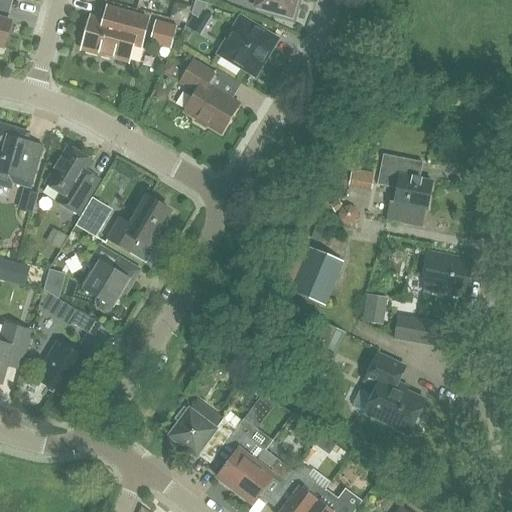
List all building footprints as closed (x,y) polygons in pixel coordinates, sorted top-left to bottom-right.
[(206,3),(196,0),(194,0),(190,14),(201,17),(206,3)] [(258,0),(257,6),(292,15),(296,0),(258,0)] [(134,43),(141,45),(149,18),(109,7),(105,21),(92,17),(84,48),(129,60),(134,43)] [(279,39),(241,16),(219,54),(256,76),(279,39)] [(0,45),(5,47),(12,22),(0,18),(0,45)] [(175,47),(179,27),(159,24),(156,44),(175,47)] [(222,132),(239,104),(208,85),(215,73),(194,60),(181,82),(194,90),(195,96),(186,110),(197,117),(197,121),(206,127),(210,125),(222,132)] [(0,124),(0,142),(3,144),(0,153),(0,186),(12,190),(14,182),(31,187),(42,146),(19,139),(21,133),(21,132),(20,131),(20,130),(0,124)] [(79,214),(99,179),(87,172),(93,162),(69,147),(47,184),(70,197),(65,206),(79,214)] [(428,210),(433,182),(401,175),(404,158),(384,154),(378,184),(397,188),(395,202),(390,201),(387,219),(421,226),(425,209),(428,210)] [(20,209),(32,212),(37,194),(26,190),(20,209)] [(171,211),(165,207),(165,205),(165,204),(165,203),(164,202),(164,201),(163,200),(162,199),(161,199),(160,199),(158,199),(157,199),(156,199),(155,200),(154,200),(148,197),(131,225),(121,218),(108,239),(131,252),(139,240),(150,247),(171,211)] [(360,209),(344,215),(349,227),(364,221),(360,209)] [(102,225),(83,214),(76,226),(95,237),(102,225)] [(326,307),(345,262),(327,254),(311,247),(310,248),(309,248),(298,243),(280,286),(292,291),(291,292),(326,307)] [(131,287),(135,282),(142,270),(100,245),(93,258),(100,262),(84,289),(98,297),(97,301),(98,305),(100,308),(103,310),(107,310),(110,309),(113,306),(114,307),(127,285),(131,287)] [(465,298),(473,261),(431,253),(423,290),(465,298)] [(0,259),(0,258),(0,280),(12,284),(18,263),(0,259)] [(79,311),(49,293),(41,308),(71,325),(72,323),(79,311)] [(96,337),(103,325),(79,311),(72,323),(96,337)] [(445,345),(448,327),(400,318),(397,335),(445,345)] [(21,369),(32,330),(7,323),(2,343),(0,342),(0,383),(2,384),(8,365),(21,369)] [(67,398),(91,359),(58,339),(34,378),(67,398)] [(410,434),(426,401),(397,387),(406,367),(377,354),(365,380),(377,386),(365,412),(410,434)] [(214,460),(243,420),(230,411),(224,419),(223,418),(197,400),(191,409),(190,408),(189,410),(185,407),(175,419),(180,422),(170,436),(197,456),(201,451),(214,460)] [(266,409),(257,402),(253,408),(262,415),(266,409)] [(274,441),(244,419),(237,428),(230,438),(226,444),(236,451),(217,477),(235,490),(266,450),(267,450),(274,441)] [(314,445),(321,434),(312,427),(302,440),(312,447),(314,445)] [(336,446),(322,435),(314,446),(328,456),(336,446)] [(295,471),(267,450),(266,450),(235,490),(254,504),(274,478),(284,486),(295,471)] [(309,476),(313,471),(302,463),(295,471),(284,486),(283,488),(294,495),(281,511),(309,511),(326,490),(316,483),(317,482),(309,476)] [(354,511),(356,511),(338,497),(327,489),(326,490),(309,511),(354,511)]
